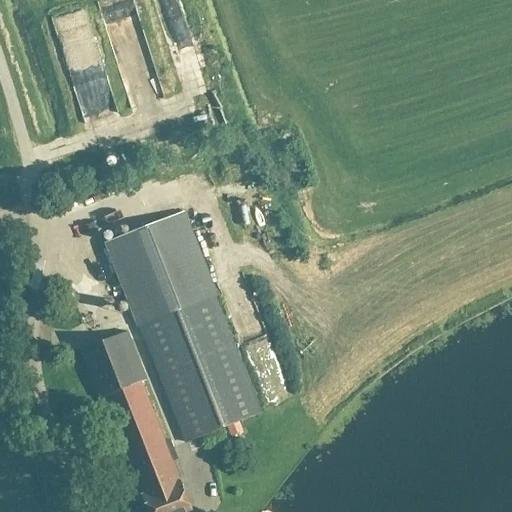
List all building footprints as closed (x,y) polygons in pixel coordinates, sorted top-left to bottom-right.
[(57,44),(86,35),(76,5),(48,14),(57,44)] [(133,12),(102,23),(105,34),(137,23),(133,12)] [(64,51),(81,105),(98,100),(94,85),(100,84),(87,43),(64,51)] [(116,49),(131,101),(158,93),(150,64),(137,67),(131,45),(116,49)] [(244,186),(233,189),(236,207),(248,204),(244,186)] [(260,414),(214,298),(215,298),(183,216),(106,246),(138,328),(140,327),(185,443),(260,414)] [(255,247),(279,244),(276,216),(251,219),(255,247)] [(126,333),(107,340),(81,350),(100,399),(103,398),(147,511),(191,511),(172,462),(176,460),(169,441),(164,443),(142,384),(146,382),(126,333)] [(254,363),(257,396),(278,395),(275,361),(254,363)]
